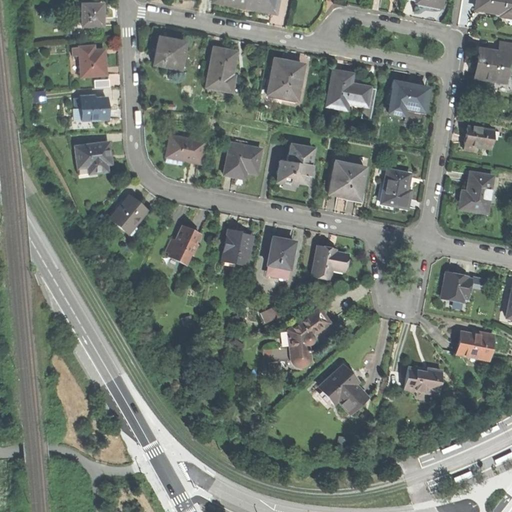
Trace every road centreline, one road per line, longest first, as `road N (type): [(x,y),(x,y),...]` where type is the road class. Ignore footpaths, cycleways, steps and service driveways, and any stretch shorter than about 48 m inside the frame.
road 1 (residential): [(126,10),(133,136),(151,178),(166,189),(370,230)]
road 2 (tertiary): [(0,182),(187,511)]
road 3 (residential): [(126,10),(309,45)]
road 4 (residential): [(445,69),(451,36),(345,19),(309,45)]
road 5 (residential): [(445,69),(451,86),(425,241)]
road 6 (residential): [(425,241),(412,310),(385,305),(370,230)]
road 7 (residential): [(309,45),(445,69)]
